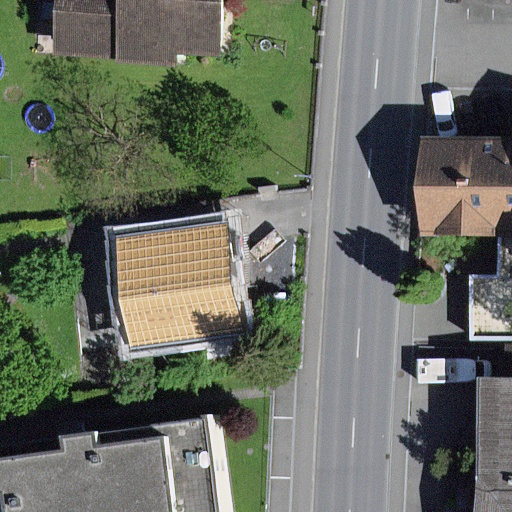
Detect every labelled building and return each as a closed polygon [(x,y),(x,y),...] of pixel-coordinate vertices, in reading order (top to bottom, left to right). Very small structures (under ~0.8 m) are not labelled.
[(256,0),(85,0),(82,50),(253,60),(256,0)] [(511,132),(445,127),(436,230),(511,236),(511,132)] [(262,218),(145,237),(163,349),(280,330),(262,218)] [(0,312),(0,377),(8,376),(0,312)] [(257,511),(240,405),(0,444),(0,495),(2,511),(257,511)]
